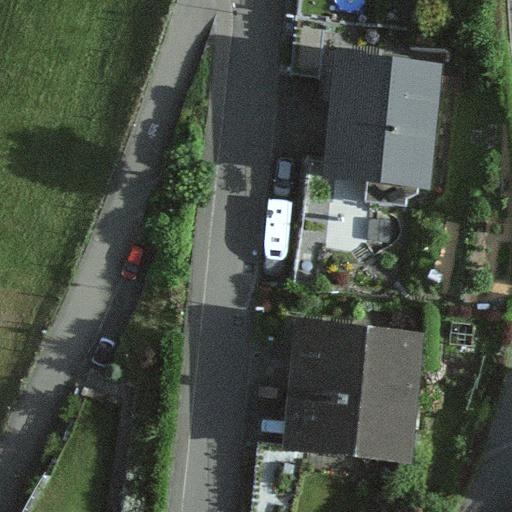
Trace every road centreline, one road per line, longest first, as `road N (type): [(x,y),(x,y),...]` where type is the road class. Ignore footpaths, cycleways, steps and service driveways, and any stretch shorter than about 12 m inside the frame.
road 1 (residential): [(210,0),(1,511)]
road 2 (residential): [(260,0),(211,511)]
